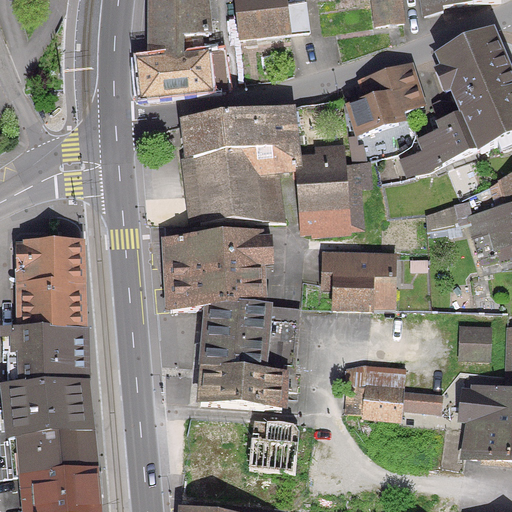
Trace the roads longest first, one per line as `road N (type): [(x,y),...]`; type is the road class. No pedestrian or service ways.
road 1 (tertiary): [(511,11),(282,91),(114,122)]
road 2 (primary): [(118,162),(148,511)]
road 3 (residential): [(0,58),(47,175)]
road 4 (primary): [(118,0),(114,122)]
